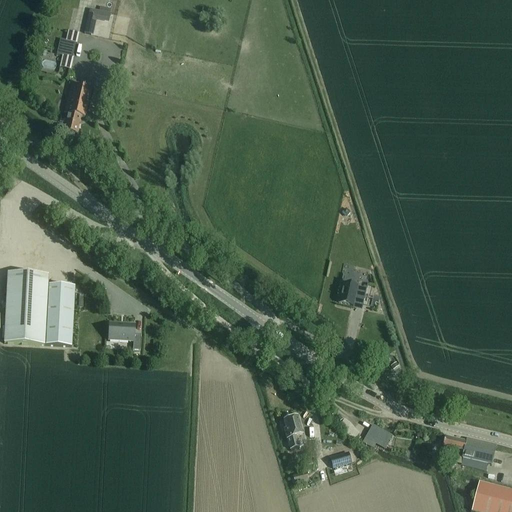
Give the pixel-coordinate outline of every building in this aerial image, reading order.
[(90,9),(84,34),(93,36),(97,20),(109,23),(111,14),(110,14),(109,14),(110,10),(100,7),(99,11),(90,9)] [(79,34),(68,32),(66,41),(75,43),(77,44),(79,34)] [(63,56),(72,58),(75,43),(66,41),(60,40),(57,55),(63,56)] [(63,56),(60,68),(71,70),(74,58),(72,58),(63,56)] [(85,119),(92,90),(79,88),(80,83),(72,82),(71,86),(72,86),(66,114),(67,114),(67,117),(69,118),(65,132),(77,135),(81,118),(85,119)] [(346,209),(342,214),(346,218),(351,213),(346,209)] [(5,344),(45,346),(48,286),(49,276),(9,274),(5,344)] [(339,304),(353,307),(353,309),(362,312),(362,309),(364,302),(367,290),(343,284),(339,304)] [(48,286),(45,346),(71,348),(74,287),(48,286)] [(110,324),(109,342),(133,343),(133,351),(140,351),(141,335),(134,335),(135,326),(110,324)] [(298,418),(284,422),(287,430),(285,431),(287,440),(288,440),(291,451),(300,448),(297,437),(303,435),(298,418)] [(338,428),(344,432),(355,440),(358,434),(350,425),(344,420),(338,428)] [(393,436),(373,425),(363,443),(373,449),(376,445),(385,450),(393,436)] [(443,449),(442,455),(451,457),(451,456),(453,456),(451,463),(461,465),(467,442),(445,436),(442,448),(443,449)] [(461,465),(461,466),(486,472),(488,465),(491,466),(496,446),(468,439),(467,442),(461,465)] [(348,454),(330,458),(333,469),(351,464),(348,454)] [(295,485),(308,481),(306,473),(293,477),(295,485)] [(511,511),(511,491),(479,483),(471,511),(511,511)]
